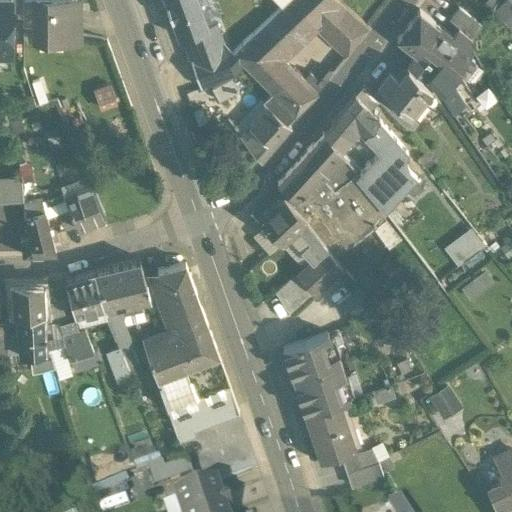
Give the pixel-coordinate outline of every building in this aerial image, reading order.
[(11,11),(10,0),(0,0),(0,51),(11,51),(11,11)] [(22,11),(22,0),(10,0),(11,11),(22,11)] [(34,0),(22,0),(22,11),(22,24),(35,24),(34,0)] [(70,0),(34,0),(35,24),(35,36),(77,36),(77,12),(71,13),(70,0)] [(196,0),(159,0),(177,48),(181,46),(210,36),(208,31),(196,0)] [(256,0),(232,24),(245,38),(232,51),(272,91),(293,69),(280,57),(314,22),(346,52),(367,26),(339,0),(256,0)] [(492,0),(484,10),(492,16),(504,0),(492,0)] [(511,0),(504,0),(492,16),(511,31),(511,0)] [(480,31),(455,13),(447,23),(457,31),(471,42),(480,31)] [(437,30),(416,15),(395,43),(416,58),(407,69),(414,75),(420,82),(432,68),(437,63),(422,50),(437,30)] [(210,36),(181,46),(197,93),(211,88),(234,80),(216,28),(208,31),(210,36)] [(450,39),(437,30),(422,50),(437,63),(440,59),(454,68),(464,54),(464,53),(462,49),(450,39)] [(471,42),(457,31),(450,39),(462,49),(464,53),(471,43),(471,42)] [(293,69),(272,91),(294,112),(316,90),(294,68),(293,69)] [(443,78),(432,68),(424,78),(430,84),(433,89),(443,78)] [(407,69),(398,80),(390,73),(378,87),(380,90),(409,120),(410,118),(411,117),(408,114),(418,102),(422,105),(431,94),(426,88),(420,82),(414,75),(407,69)] [(234,80),(211,88),(219,101),(238,90),(234,80)] [(363,88),(322,135),(334,146),(353,125),(366,138),(378,123),(369,113),(378,104),(373,98),(363,88)] [(409,120),(380,90),(373,98),(378,104),(409,135),(417,125),(410,118),(409,120)] [(266,105),(244,131),(240,127),(236,131),(260,159),(289,126),(266,105)] [(406,153),(378,123),(366,138),(381,153),(356,179),(372,196),(384,211),(416,177),(407,169),(405,160),(406,153)] [(322,135),(275,186),(305,220),(306,221),(316,234),(332,219),(318,204),(357,170),(334,146),(322,135)] [(90,183),(64,194),(69,206),(76,225),(77,227),(103,217),(90,183)] [(305,220),(283,196),(258,219),(266,227),(262,230),(270,239),(274,235),(282,244),(298,228),(303,232),(295,239),(313,259),(314,260),(326,248),(316,234),(306,221),(305,220)] [(372,196),(346,224),(359,238),(385,213),(372,196)] [(40,197),(23,201),(23,218),(30,238),(20,239),(22,255),(55,253),(40,197)] [(69,206),(56,211),(64,230),(76,225),(69,206)] [(459,264),(489,245),(477,225),(446,244),(459,264)] [(313,259),(293,276),(310,295),(341,267),(326,248),(314,260),(313,259)] [(139,259),(94,270),(103,306),(106,316),(115,338),(117,344),(127,341),(122,327),(144,320),(138,297),(148,294),(139,259)] [(184,263),(157,270),(179,333),(206,323),(184,263)] [(488,267),(464,286),(474,299),(498,280),(488,267)] [(94,270),(65,278),(70,299),(73,313),(74,313),(103,306),(94,270)] [(310,295),(293,276),(284,284),(284,283),(274,292),(289,314),(310,295)] [(43,313),(42,284),(10,284),(12,315),(16,315),(16,314),(43,313)] [(356,287),(336,303),(344,313),(365,298),(356,287)] [(70,299),(58,302),(63,321),(73,319),(75,318),(74,313),(73,313),(70,299)] [(43,313),(16,314),(16,315),(18,334),(19,352),(36,351),(38,369),(54,368),(49,351),(44,350),(43,313)] [(73,319),(63,321),(59,323),(61,331),(75,327),(73,319)] [(206,323),(179,333),(144,346),(157,379),(218,356),(206,323)] [(83,327),(74,329),(77,338),(70,340),(68,334),(62,337),(68,356),(84,350),(89,362),(95,360),(83,327)] [(327,333),(283,348),(305,412),(339,401),(349,397),(342,376),(344,375),(336,352),(334,352),(327,333)] [(18,334),(6,334),(8,354),(19,353),(19,352),(18,334)] [(218,356),(157,379),(178,438),(193,432),(192,427),(238,411),(218,356)] [(453,381),(433,394),(448,416),(468,403),(453,381)] [(339,401),(305,412),(320,457),(354,445),(339,401)] [(511,511),(511,450),(510,447),(496,456),(507,477),(489,485),(499,508),(498,508),(498,509),(499,509),(500,511),(511,511)] [(371,448),(344,457),(348,469),(377,460),(371,448)] [(377,460),(348,469),(353,485),(383,474),(377,459),(377,460)] [(162,465),(147,470),(150,480),(189,466),(187,460),(163,469),(162,465)] [(214,481),(174,495),(179,511),(199,511),(229,502),(225,492),(219,494),(214,481)] [(409,511),(401,498),(388,503),(393,511),(409,511)] [(231,511),(229,502),(199,511),(231,511)]
